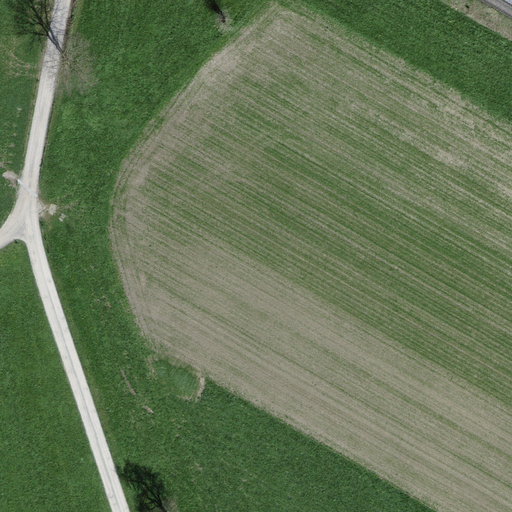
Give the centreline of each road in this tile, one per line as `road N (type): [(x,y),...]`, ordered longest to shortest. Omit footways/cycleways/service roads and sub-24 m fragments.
road 1 (track): [(21,218),(120,511)]
road 2 (track): [(64,0),(21,218)]
